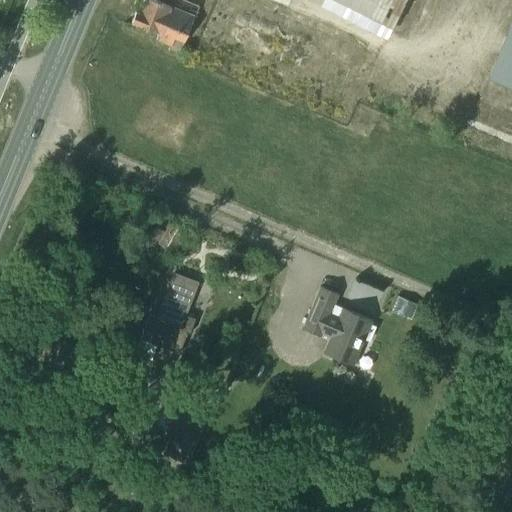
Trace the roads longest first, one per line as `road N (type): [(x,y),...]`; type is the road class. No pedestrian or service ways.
road 1 (unknown): [(31,120),(511,312)]
road 2 (primary): [(0,196),(80,0)]
